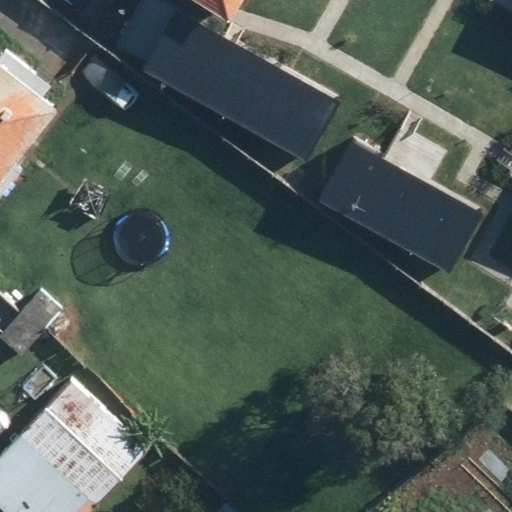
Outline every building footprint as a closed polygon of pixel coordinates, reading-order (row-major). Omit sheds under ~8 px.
[(202,0),(234,19),(245,0),(202,0)] [(331,100),(184,20),(152,78),(299,157),(331,100)] [(0,179),(59,98),(0,55),(0,179)] [(482,212),(351,140),(319,198),(450,270),(482,212)] [(0,455),(0,498),(15,511),(88,511),(149,443),(72,375),(0,455)] [(248,511),(232,496),(216,511),(248,511)]
